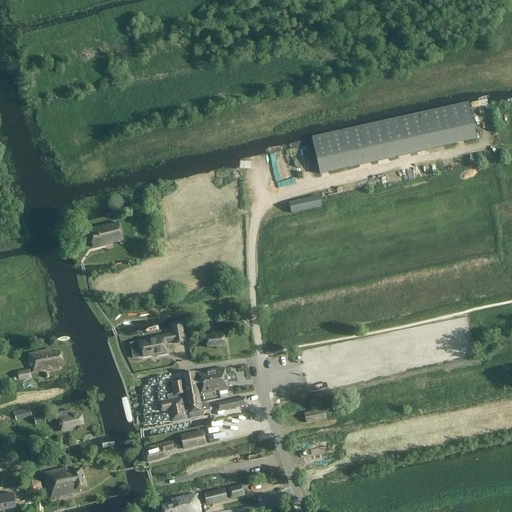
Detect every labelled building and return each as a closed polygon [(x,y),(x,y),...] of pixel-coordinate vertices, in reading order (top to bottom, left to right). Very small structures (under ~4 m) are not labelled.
[(476,139),(469,109),(312,144),(319,174),(476,139)] [(318,197),(289,203),(291,213),(321,207),(318,197)] [(93,247),(122,240),(117,222),(88,230),(93,247)] [(154,338),(137,341),(139,349),(141,349),(142,357),(155,355),(155,356),(167,354),(165,343),(173,341),(174,344),(186,342),(183,329),(185,328),(184,320),(170,322),(172,334),(154,337),(154,338)] [(224,347),(222,332),(211,333),(211,336),(205,337),(206,348),(215,346),(215,348),(224,347)] [(50,350),(28,354),(32,372),(50,368),(51,371),(59,369),(58,363),(62,362),(60,352),(51,353),(50,350)] [(189,418),(203,416),(202,411),(209,410),(208,404),(205,405),(205,402),(220,399),(219,391),(228,390),(227,383),(232,382),(231,373),(225,374),(224,368),(194,373),(194,372),(183,374),(184,379),(171,381),(173,394),(169,394),(167,395),(169,401),(160,402),(162,411),(169,410),(171,421),(186,419),(186,417),(188,417),(189,418)] [(16,371),(18,381),(31,379),(29,369),(16,371)] [(244,397),(216,404),(218,411),(246,405),(244,397)] [(71,416),(69,410),(53,414),(55,420),(57,420),(60,433),(74,430),(73,426),(82,424),(80,414),(71,416)] [(306,423),(325,418),(323,410),(304,414),(306,423)] [(43,416),(33,418),(34,423),(35,425),(45,423),(43,416)] [(183,449),(204,444),(202,431),(181,435),(183,449)] [(253,442),(262,440),(261,434),(251,436),(253,442)] [(163,451),(172,449),(170,441),(144,449),(148,462),(165,457),(163,451)] [(77,491),(76,489),(85,486),(81,469),(70,471),(65,469),(64,467),(43,473),(50,499),(77,491)] [(23,486),(29,500),(38,496),(32,482),(23,486)] [(230,498),(243,495),(241,485),(227,488),(230,498)] [(227,501),(224,489),(203,494),(206,506),(227,501)] [(0,495),(0,508),(15,506),(13,493),(0,495)] [(162,511),(200,511),(197,494),(171,499),(172,503),(161,505),(162,511)]
